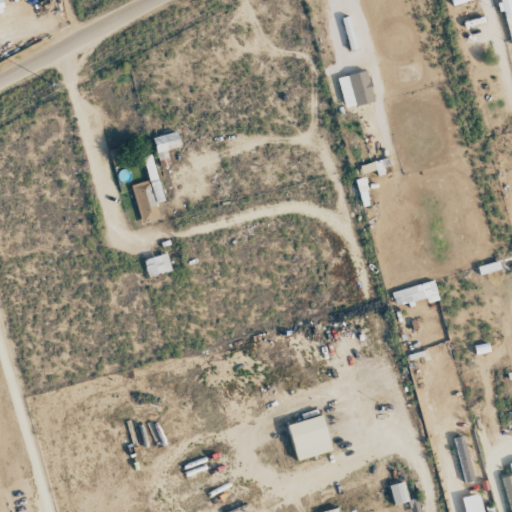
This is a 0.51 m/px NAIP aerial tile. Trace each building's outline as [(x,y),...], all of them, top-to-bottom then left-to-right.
[(499,0),(500,2),(511,45),(511,44),(511,7),(510,0),(499,0)] [(337,77),(344,108),(374,100),(366,70),(337,77)] [(152,137),(157,162),(168,159),(166,149),(179,147),(176,132),(152,137)] [(140,224),(159,219),(155,203),(163,201),(152,154),(142,156),(148,181),(131,184),(140,224)] [(365,191),(364,178),(356,179),(357,192),(365,191)] [(147,276),(170,272),(167,254),(143,259),(147,276)] [(395,306),(426,297),(427,303),(438,300),(433,280),(391,292),(395,306)] [(330,451),(322,416),(287,424),(295,460),(330,451)] [(474,480),(462,436),(452,439),(465,483),(474,480)] [(511,511),(511,462),(508,463),(511,475),(502,478),(510,511),(511,511)] [(388,486),(394,505),(408,501),(403,482),(388,486)] [(462,497),(464,511),(483,511),(480,493),(462,497)]
